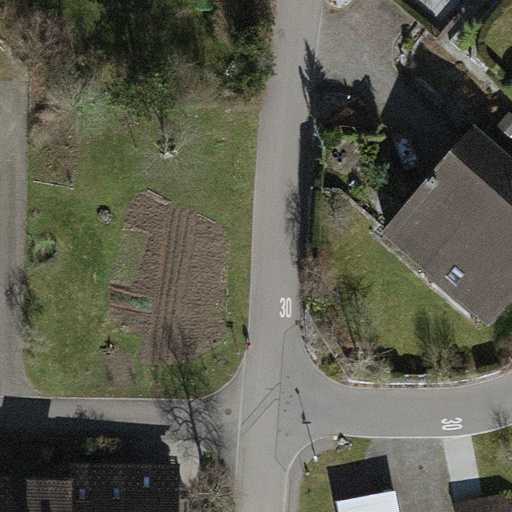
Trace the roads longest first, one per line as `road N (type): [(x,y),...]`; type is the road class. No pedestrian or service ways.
road 1 (residential): [(268,407),(300,0)]
road 2 (residential): [(268,407),(427,411),(511,397)]
